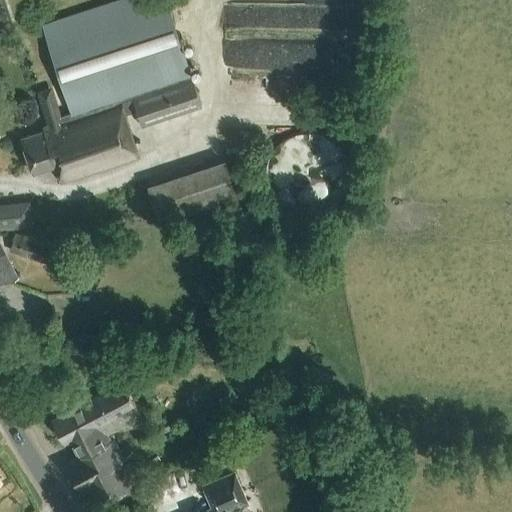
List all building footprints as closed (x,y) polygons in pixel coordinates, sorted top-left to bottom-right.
[(115,0),(43,24),(76,127),(125,112),(134,109),(139,125),(201,104),(192,77),(166,0),(115,0)] [(139,156),(125,112),(76,127),(67,130),(52,84),(37,89),(49,127),(21,137),(32,171),(58,163),(64,181),(139,156)] [(237,196),(225,157),(147,182),(160,221),(237,196)] [(0,230),(33,227),(29,199),(0,203),(0,230)] [(46,262),(52,243),(15,232),(9,250),(46,262)] [(0,245),(0,286),(17,277),(0,245)] [(52,416),(65,441),(70,438),(79,456),(68,462),(81,487),(86,485),(97,506),(140,484),(120,444),(118,445),(110,430),(141,414),(123,379),(52,416)] [(231,461),(225,445),(191,459),(197,475),(231,461)] [(202,484),(211,507),(197,511),(232,511),(250,504),(235,470),(202,484)]
